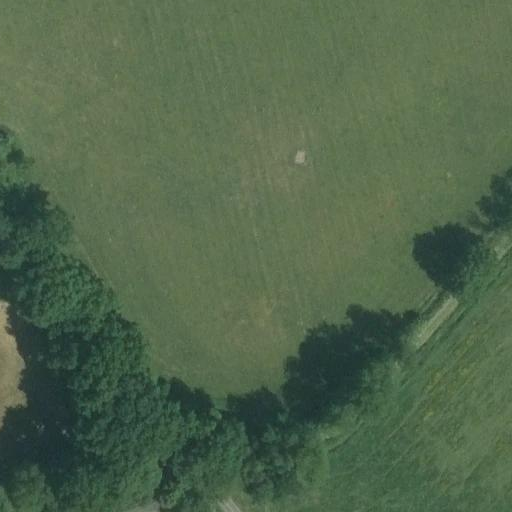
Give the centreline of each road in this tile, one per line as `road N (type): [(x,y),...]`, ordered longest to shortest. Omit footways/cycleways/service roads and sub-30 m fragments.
road 1 (track): [(511,236),(331,431),(293,444),(174,457)]
road 2 (unclassified): [(0,508),(162,456),(197,466),(233,511)]
